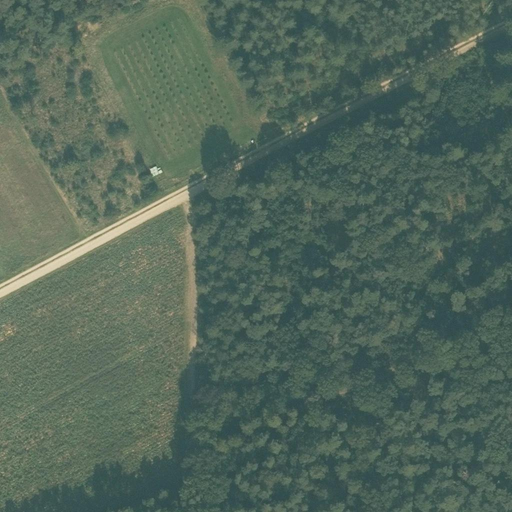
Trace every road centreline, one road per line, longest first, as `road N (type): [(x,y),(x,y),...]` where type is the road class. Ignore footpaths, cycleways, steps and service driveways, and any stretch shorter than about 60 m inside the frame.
road 1 (track): [(0,294),(511,25)]
road 2 (track): [(209,398),(370,384),(511,314)]
road 3 (track): [(276,147),(201,0)]
